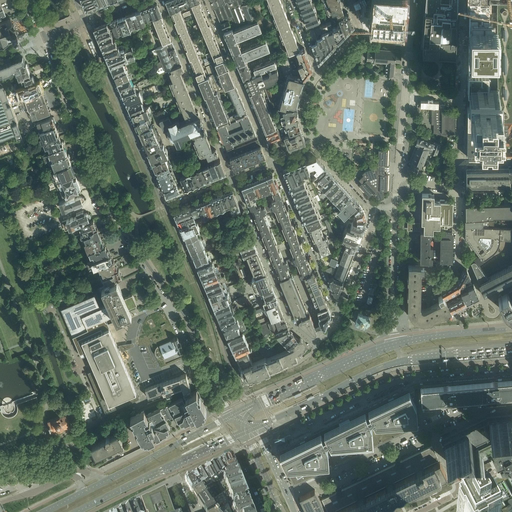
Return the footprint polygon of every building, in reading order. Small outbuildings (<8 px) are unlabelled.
[(96,0),(84,5),(86,9),(88,10),(99,5),(96,0)] [(169,7),(171,11),(176,9),(171,0),(166,0),(169,7)] [(180,7),(177,0),(171,0),(176,9),(179,8),(180,7)] [(187,9),(182,0),(177,0),(180,7),(183,8),(184,10),(187,9)] [(190,4),(188,0),(182,0),(187,9),(189,8),(188,6),(192,4),(191,3),(190,4)] [(206,14),(202,5),(200,0),(195,2),(191,3),(192,4),(197,18),(206,14)] [(240,2),(244,0),(222,0),(212,4),(220,23),(231,18),(235,27),(249,22),(240,2)] [(257,18),(249,0),(244,0),(240,2),(249,22),(257,18)] [(268,0),(271,7),(268,8),(269,12),(271,11),(283,7),(280,0),(268,0)] [(310,0),(301,0),(298,1),(300,6),(299,7),(300,9),(301,9),(303,14),(314,9),(310,0)] [(338,0),(328,0),(323,2),(325,9),(340,4),(338,0)] [(373,0),(371,27),(401,30),(404,0),(373,0)] [(426,0),(425,12),(422,45),(423,45),(423,55),(454,56),(456,57),(457,15),(456,0),(426,0)] [(469,0),(469,12),(489,13),(489,1),(497,1),(500,1),(499,0),(469,0)] [(500,1),(497,1),(496,6),(497,26),(497,51),(497,86),(498,86),(498,87),(498,106),(498,113),(498,114),(498,115),(497,115),(497,120),(511,119),(511,18),(511,2),(500,1)] [(157,4),(152,6),(156,18),(162,15),(157,4)] [(340,4),(325,9),(328,16),(336,13),(338,16),(344,13),(340,4)] [(156,18),(152,6),(146,8),(150,19),(150,18),(151,20),(153,19),(154,19),(156,18)] [(283,7),(271,11),(271,12),(273,12),(277,22),(274,23),(275,27),(277,26),(277,28),(279,27),(289,23),(283,7)] [(146,8),(141,10),(145,21),(150,19),(146,8)] [(176,9),(171,11),(173,16),(177,26),(185,22),(179,8),(176,9)] [(314,9),(303,14),(305,19),(304,19),(305,21),(306,21),(308,26),(319,22),(314,9)] [(141,10),(136,12),(141,25),(141,24),(141,25),(142,25),(142,24),(146,23),(145,21),(141,10)] [(136,12),(126,16),(131,29),(132,31),(136,30),(142,28),(141,25),(136,12)] [(469,12),(468,69),(488,69),(488,58),(495,58),(495,51),(497,51),(497,26),(495,26),(495,19),(489,19),(489,13),(469,12)] [(343,16),(344,17),(350,31),(354,26),(349,13),(343,16)] [(206,14),(197,18),(203,32),(212,29),(206,14)] [(167,28),(164,21),(162,15),(156,18),(154,19),(153,19),(155,24),(154,25),(156,30),(157,29),(158,31),(167,28)] [(126,16),(118,19),(123,33),(131,29),(126,16)] [(350,31),(344,17),(339,19),(340,23),(345,35),(350,31)] [(10,18),(0,21),(0,43),(6,41),(7,41),(17,37),(17,36),(14,29),(15,29),(15,28),(14,28),(13,24),(13,23),(12,24),(10,18)] [(124,34),(123,33),(118,19),(111,22),(113,27),(114,31),(115,33),(117,38),(121,36),(121,35),(124,34)] [(258,20),(245,25),(250,36),(262,30),(261,29),(258,20)] [(221,24),(223,29),(230,26),(231,26),(228,21),(221,24)] [(185,22),(177,26),(182,40),(191,37),(189,32),(190,32),(188,26),(187,27),(185,22)] [(320,26),(322,32),(329,29),(332,28),(330,22),(320,26)] [(94,28),(97,34),(110,29),(107,23),(94,28)] [(289,23),(279,27),(284,41),(295,37),(289,23)] [(340,23),(332,26),(332,28),(338,42),(345,35),(340,23)] [(245,25),(233,30),(235,34),(237,39),(239,40),(250,36),(245,25)] [(154,47),(157,46),(149,28),(147,29),(154,47)] [(167,28),(158,31),(159,33),(158,34),(160,39),(161,39),(163,43),(172,40),(167,28)] [(338,42),(332,28),(329,29),(335,45),(338,42)] [(110,29),(97,34),(99,39),(112,34),(110,29)] [(212,29),(203,32),(209,46),(218,43),(212,29)] [(231,29),(224,32),(226,37),(235,34),(233,30),(233,29),(231,29)] [(335,45),(329,29),(322,32),(323,34),(324,34),(324,35),(330,51),(335,45)] [(112,34),(99,39),(101,45),(114,39),(112,34)] [(237,39),(235,34),(226,37),(228,43),(231,48),(231,49),(239,45),(238,41),(236,41),(235,40),(237,39)] [(330,51),(324,35),(317,37),(318,41),(324,57),(330,51)] [(191,37),(182,40),(188,54),(197,51),(195,46),(196,46),(194,41),(193,41),(191,37)] [(295,37),(284,41),(287,49),(286,49),(288,54),(289,54),(294,52),(300,50),(295,37)] [(114,39),(101,45),(105,52),(118,46),(116,42),(115,40),(115,39),(114,39)] [(266,40),(253,45),(258,55),(270,50),(270,49),(266,40)] [(181,64),(173,43),(172,41),(154,49),(150,51),(147,52),(147,54),(149,58),(158,54),(163,66),(154,70),(156,75),(168,70),(181,64)] [(324,57),(318,41),(311,43),(318,62),(319,63),(321,61),(323,59),(324,57)] [(218,43),(209,46),(215,61),(224,57),(218,43)] [(118,46),(105,52),(107,57),(125,50),(123,45),(119,46),(118,46)] [(239,45),(231,49),(238,65),(246,62),(246,61),(246,62),(245,60),(242,51),(240,52),(239,51),(241,50),(239,45)] [(242,51),(241,50),(239,51),(240,52),(242,51),(245,60),(258,55),(253,45),(243,49),(242,51)] [(125,50),(107,57),(111,67),(136,57),(132,47),(127,49),(125,50)] [(400,61),(401,50),(395,50),(395,48),(374,47),(374,50),(366,49),(366,59),(368,59),(373,59),(373,60),(373,63),(385,64),(384,74),(392,75),(394,62),(394,61),(400,61)] [(308,58),(304,48),(300,50),(294,52),(296,59),(297,62),(308,58)] [(197,51),(188,54),(195,71),(199,69),(199,70),(204,68),(201,61),(202,60),(200,55),(199,55),(197,51)] [(23,56),(0,64),(0,95),(14,133),(16,140),(21,138),(4,91),(0,79),(0,73),(2,73),(3,74),(16,69),(17,73),(28,68),(26,64),(25,64),(24,64),(25,63),(23,56)] [(212,64),(216,72),(228,67),(225,60),(224,58),(215,62),(212,64)] [(312,67),(308,58),(297,62),(303,78),(305,79),(312,70),(312,69),(312,68),(312,67)] [(277,66),(274,60),(274,59),(264,63),(265,68),(266,67),(267,70),(277,66)] [(111,68),(115,75),(126,70),(123,62),(111,68)] [(246,62),(238,65),(241,72),(249,68),(249,67),(246,62)] [(253,68),(256,74),(265,70),(265,68),(264,63),(253,68)] [(181,74),(180,72),(183,71),(182,69),(183,68),(181,64),(168,70),(169,70),(171,69),(172,71),(170,72),(172,78),(181,74)] [(214,73),(211,65),(206,67),(210,75),(213,73),(214,73)] [(235,83),(228,67),(216,72),(214,73),(213,73),(217,81),(220,89),(221,89),(227,86),(235,83)] [(28,68),(17,73),(14,73),(17,80),(21,78),(24,86),(35,82),(33,76),(31,77),(29,73),(30,73),(28,68)] [(204,68),(199,70),(199,69),(195,71),(198,78),(208,74),(206,69),(204,70),(204,68)] [(249,68),(241,72),(244,79),(252,76),(250,71),(249,70),(250,70),(249,68)] [(276,78),(276,77),(277,76),(277,75),(277,74),(278,74),(278,73),(278,72),(278,71),(278,70),(277,69),(277,68),(276,69),(275,69),(273,70),(272,71),(271,68),(267,70),(266,70),(265,70),(256,74),(252,76),(244,79),(246,84),(248,88),(248,90),(249,92),(250,93),(260,89),(262,89),(261,86),(271,82),(272,82),(273,81),(274,80),(275,79),(276,78)] [(126,70),(115,75),(118,82),(130,77),(126,70)] [(220,89),(217,81),(213,73),(210,75),(209,75),(198,79),(205,95),(217,90),(220,89)] [(189,93),(181,74),(172,78),(168,80),(171,89),(173,88),(176,96),(175,97),(175,98),(176,100),(178,99),(179,102),(190,97),(189,93)] [(282,93),(279,105),(279,106),(284,107),(284,108),(286,107),(287,105),(294,107),(297,106),(298,101),(299,95),(301,90),(302,85),(304,79),(305,79),(303,78),(290,74),(288,75),(283,94),(282,93)] [(470,94),(470,107),(467,106),(467,116),(468,126),(480,126),(488,126),(488,115),(492,115),(497,115),(498,87),(488,87),(488,74),(468,74),(468,93),(470,94)] [(134,84),(131,77),(130,77),(118,82),(121,90),(133,85),(134,84)] [(22,98),(42,91),(42,90),(40,85),(39,82),(18,89),(22,98)] [(137,83),(134,84),(133,85),(121,90),(124,98),(137,92),(139,91),(141,91),(137,83)] [(273,109),(281,109),(284,109),(284,107),(279,106),(279,105),(277,106),(274,98),(276,97),(272,85),(265,88),(273,109)] [(144,99),(147,98),(144,89),(141,91),(139,91),(137,92),(124,98),(128,106),(141,101),(144,99)] [(260,89),(250,93),(256,108),(268,103),(267,101),(266,101),(263,96),(265,95),(263,91),(261,92),(260,89)] [(219,95),(217,90),(205,95),(207,100),(219,95)] [(42,91),(22,98),(24,105),(45,98),(42,91)] [(0,137),(13,133),(14,133),(0,95),(0,137)] [(209,106),(222,101),(219,95),(207,100),(209,106)] [(196,110),(195,108),(190,97),(179,102),(187,121),(200,116),(198,111),(198,110),(197,110),(196,110)] [(46,100),(45,98),(24,105),(27,114),(28,114),(30,119),(38,116),(39,117),(42,115),(43,114),(45,114),(46,114),(48,114),(48,112),(50,112),(50,111),(50,110),(50,108),(48,108),(47,104),(48,103),(47,101),(46,100)] [(144,108),(143,105),(141,101),(128,106),(131,114),(144,108)] [(222,101),(209,106),(211,112),(224,107),(222,101)] [(268,103),(256,108),(262,122),(272,118),(272,117),(273,117),(272,115),(273,114),(271,110),(269,111),(267,106),(269,105),(268,103)] [(144,108),(131,114),(135,122),(150,115),(149,113),(151,112),(151,110),(150,106),(149,106),(144,108)] [(297,106),(294,107),(284,109),(281,109),(282,114),(281,114),(282,117),(281,118),(282,118),(296,114),(296,112),(297,111),(297,106)] [(224,107),(211,112),(214,117),(226,112),(224,107)] [(434,124),(434,131),(434,133),(449,137),(450,133),(455,133),(455,111),(442,111),(442,109),(432,109),(432,124),(434,124)] [(246,110),(238,113),(235,115),(237,120),(248,115),(246,110)] [(226,112),(214,117),(216,122),(228,117),(226,112)] [(282,118),(281,118),(283,121),(284,121),(285,125),(284,125),(285,126),(298,121),(298,116),(296,116),(296,114),(282,118)] [(150,115),(135,122),(138,130),(150,125),(148,121),(151,119),(150,115)] [(228,117),(216,122),(218,128),(237,120),(235,115),(228,117)] [(254,130),(248,115),(237,120),(218,128),(221,136),(223,141),(230,138),(232,143),(256,133),(254,130)] [(35,123),(37,128),(39,127),(41,131),(55,125),(54,121),(55,121),(54,116),(52,117),(35,123)] [(183,137),(193,133),(205,128),(200,116),(187,121),(181,124),(179,120),(178,120),(177,121),(176,120),(172,122),(172,121),(171,120),(169,118),(162,121),(162,119),(160,120),(164,131),(166,130),(168,134),(168,135),(169,137),(171,142),(176,140),(177,143),(177,144),(178,144),(184,141),(184,142),(185,141),(183,137)] [(272,118),(262,122),(266,132),(276,127),(275,125),(277,124),(275,119),(273,120),(272,118)] [(511,130),(511,119),(497,120),(497,130),(511,130)] [(285,125),(280,126),(280,128),(282,131),(287,129),(288,133),(290,132),(293,131),(300,128),(298,121),(285,126),(284,125),(285,125)] [(152,124),(150,125),(138,130),(148,152),(150,151),(151,153),(149,154),(152,162),(165,156),(167,155),(168,155),(163,144),(161,145),(152,124)] [(55,125),(41,131),(39,132),(41,137),(42,141),(59,135),(55,125)] [(280,125),(276,127),(266,132),(268,137),(280,131),(279,129),(277,129),(280,128),(280,126),(280,125)] [(479,152),(480,126),(468,126),(467,152),(468,152),(468,157),(487,158),(487,152),(479,152)] [(205,128),(193,133),(196,139),(194,139),(197,147),(209,143),(206,135),(207,135),(207,134),(208,134),(208,133),(205,128)] [(300,128),(293,131),(293,133),(291,134),(290,132),(288,133),(285,135),(289,147),(305,140),(300,128)] [(497,137),(497,157),(504,157),(504,144),(511,143),(511,130),(497,130),(497,131),(497,135),(497,137)] [(280,131),(268,137),(270,141),(282,136),(280,131)] [(266,156),(261,146),(258,139),(234,149),(233,144),(256,135),(256,133),(232,143),(230,138),(223,141),(235,170),(266,157),(266,156)] [(61,139),(60,136),(43,143),(46,152),(64,146),(65,145),(65,143),(65,141),(63,140),(63,139),(62,138),(61,139)] [(437,154),(441,144),(434,142),(434,143),(423,140),(423,139),(418,137),(415,144),(416,144),(430,150),(431,150),(430,152),(431,152),(431,153),(435,155),(436,154),(437,154)] [(209,143),(197,147),(201,157),(207,155),(208,160),(219,155),(217,150),(216,150),(215,150),(212,151),(209,143)] [(427,157),(428,155),(429,152),(430,150),(416,144),(414,149),(414,150),(413,152),(413,153),(412,155),(411,158),(410,161),(409,163),(408,164),(413,166),(414,166),(413,167),(415,168),(416,169),(417,168),(417,167),(422,169),(424,166),(424,163),(425,164),(425,163),(426,161),(426,160),(427,158),(427,157)] [(54,159),(67,154),(66,149),(64,146),(46,152),(42,154),(45,162),(49,161),(54,159)] [(387,164),(388,149),(388,150),(381,149),(381,150),(379,149),(378,167),(375,167),(365,171),(362,173),(364,175),(359,179),(362,182),(360,184),(359,184),(359,185),(360,185),(370,196),(371,196),(373,194),(377,199),(378,199),(383,198),(383,197),(384,197),(384,190),(387,190),(388,190),(388,189),(388,175),(388,174),(387,174),(385,174),(385,169),(385,165),(386,165),(387,165),(387,164)] [(71,163),(69,158),(71,158),(69,153),(67,154),(54,159),(49,161),(50,164),(53,170),(54,170),(71,163)] [(165,156),(152,162),(155,170),(168,164),(169,164),(171,163),(167,155),(165,156)] [(316,157),(306,161),(310,171),(309,171),(310,174),(311,176),(313,176),(314,177),(325,167),(316,157)] [(220,159),(214,161),(219,175),(225,172),(220,159)] [(214,161),(208,164),(213,177),(219,175),(214,161)] [(306,161),(300,164),(306,178),(309,177),(311,176),(310,174),(309,171),(310,171),(306,161)] [(75,174),(73,168),(71,163),(54,170),(53,170),(52,171),(54,176),(55,175),(57,180),(62,179),(75,174)] [(168,164),(155,170),(158,176),(173,169),(172,167),(170,168),(169,164),(168,164)] [(208,164),(202,166),(208,179),(213,177),(208,164)] [(300,164),(295,166),(301,181),(304,179),(306,178),(300,164)] [(208,179),(202,166),(196,169),(197,169),(197,170),(202,182),(208,179)] [(295,166),(289,168),(295,183),(301,181),(295,166)] [(325,167),(314,177),(317,181),(329,171),(325,167)] [(174,176),(175,175),(175,173),(176,172),(175,168),(173,169),(158,176),(161,182),(174,176)] [(284,170),(290,185),(295,183),(289,168),(284,170)] [(511,168),(466,169),(466,185),(510,184),(510,179),(509,179),(509,178),(511,178),(511,168)] [(202,182),(197,170),(191,172),(196,184),(202,182)] [(329,171),(317,181),(316,182),(320,186),(321,185),(322,186),(333,175),(329,171)] [(191,172),(186,174),(191,186),(196,184),(191,172)] [(180,176),(180,177),(182,180),(185,188),(191,186),(186,174),(180,176)] [(279,190),(273,175),(267,177),(272,190),(273,192),(279,190)] [(337,180),(333,175),(322,186),(326,190),(337,180)] [(62,179),(57,180),(60,189),(78,182),(76,177),(74,178),(73,176),(62,179)] [(163,188),(176,182),(175,178),(176,178),(175,176),(174,176),(161,182),(163,188)] [(272,190),(267,177),(262,179),(268,192),(267,192),(268,194),(270,193),(269,191),(272,190)] [(268,192),(262,179),(257,181),(264,196),(265,196),(264,193),(267,192),(268,192)] [(295,183),(290,185),(292,192),(306,186),(304,179),(301,181),(295,183)] [(182,180),(180,181),(176,182),(180,190),(185,188),(182,180)] [(331,196),(342,185),(337,180),(326,190),(325,192),(326,194),(329,197),(331,196)] [(257,181),(253,183),(258,195),(261,194),(263,197),(264,196),(257,181)] [(81,190),(78,182),(60,189),(62,192),(64,197),(68,195),(81,190)] [(176,182),(163,188),(167,196),(180,190),(176,182)] [(253,183),(248,185),(253,197),(257,196),(258,198),(259,197),(258,195),(253,183)] [(242,187),(249,203),(254,201),(255,201),(253,197),(248,185),(248,184),(242,187)] [(336,201),(347,190),(342,185),(331,196),(336,201)] [(306,186),(292,192),(295,198),(309,192),(306,186)] [(287,209),(285,204),(284,204),(283,202),(284,201),(283,199),(282,199),(281,197),(281,196),(279,190),(274,193),(276,198),(272,200),(273,202),(270,204),(272,210),(276,208),(278,212),(287,209)] [(336,201),(331,205),(336,210),(337,210),(341,206),(352,196),(347,190),(336,201)] [(233,191),(227,193),(231,205),(232,207),(238,204),(233,191)] [(309,192),(295,198),(298,204),(312,198),(309,192)] [(227,193),(221,195),(226,207),(231,205),(227,193)] [(422,193),(421,222),(424,222),(424,227),(424,231),(431,231),(433,231),(433,226),(447,226),(448,223),(451,223),(452,223),(453,201),(434,200),(434,194),(431,194),(431,193),(422,193)] [(227,209),(226,207),(221,195),(215,198),(220,209),(222,214),(223,217),(225,216),(223,210),(227,209)] [(64,200),(60,201),(63,210),(69,208),(69,207),(74,206),(75,209),(82,206),(81,203),(83,202),(83,201),(84,201),(84,199),(84,197),(82,196),(81,197),(80,196),(76,197),(75,196),(64,200)] [(341,206),(337,210),(344,217),(353,209),(359,203),(352,196),(341,206)] [(215,198),(209,200),(214,211),(220,209),(215,198)] [(312,198),(298,204),(300,210),(314,204),(312,198)] [(209,200),(203,202),(208,214),(208,213),(214,211),(209,200)] [(265,218),(263,213),(267,212),(264,206),(261,207),(260,204),(256,206),(254,201),(249,203),(251,209),(252,208),(253,211),(252,211),(253,214),(254,214),(255,216),(254,217),(256,222),(265,218)] [(208,214),(203,202),(198,205),(201,211),(200,211),(203,218),(206,216),(209,215),(208,213),(208,214)] [(359,203),(353,209),(356,213),(364,210),(363,209),(363,208),(362,207),(361,206),(361,205),(360,205),(360,204),(359,203)] [(238,204),(232,207),(230,207),(233,213),(241,210),(238,204)] [(270,204),(264,206),(267,212),(272,210),(270,204)] [(314,204),(300,210),(303,216),(317,210),(314,204)] [(511,204),(466,205),(466,208),(466,219),(467,219),(494,218),(494,217),(511,216),(511,204)] [(198,205),(191,207),(192,212),(193,214),(200,211),(201,211),(198,205)] [(191,207),(176,213),(175,215),(177,220),(191,215),(191,214),(190,213),(192,212),(191,207)] [(289,215),(287,209),(278,212),(280,218),(288,215),(289,215)] [(317,210),(303,216),(305,222),(319,216),(317,210)] [(364,210),(356,213),(357,218),(366,218),(366,217),(365,216),(365,215),(365,214),(365,213),(364,212),(364,211),(364,210)] [(84,221),(89,219),(89,218),(90,218),(91,216),(90,214),(88,213),(87,214),(87,213),(84,214),(83,211),(77,213),(78,216),(73,218),(67,220),(62,222),(65,231),(70,229),(73,228),(77,226),(80,225),(85,223),(84,221)] [(191,215),(177,220),(180,226),(188,223),(196,220),(193,214),(191,214),(191,215)] [(280,218),(286,232),(295,229),(292,223),(291,221),(292,220),(291,218),(289,218),(288,215),(280,218)] [(319,216),(305,222),(306,224),(308,228),(321,223),(322,222),(320,218),(319,216)] [(268,224),(265,218),(256,222),(259,228),(259,227),(268,224)] [(366,218),(357,218),(357,223),(365,226),(365,225),(365,224),(365,223),(366,222),(366,221),(366,220),(366,219),(366,218)] [(511,228),(494,227),(494,218),(467,219),(466,219),(465,219),(465,234),(465,235),(465,236),(466,237),(466,238),(467,238),(468,241),(479,255),(477,257),(472,261),(471,261),(471,262),(472,263),(484,293),(511,277),(511,228)] [(93,220),(85,223),(80,225),(80,227),(78,228),(78,227),(77,226),(73,228),(76,236),(77,236),(80,235),(81,234),(85,233),(96,228),(93,220)] [(184,235),(198,229),(200,229),(196,220),(188,223),(180,226),(184,235)] [(365,226),(357,223),(353,222),(350,228),(362,233),(365,226)] [(321,223),(308,228),(309,231),(310,231),(312,236),(321,232),(319,227),(322,226),(321,223)] [(268,224),(259,227),(261,230),(259,230),(261,233),(262,233),(263,235),(262,235),(264,241),(273,237),(268,224)] [(362,233),(350,228),(347,227),(345,233),(360,239),(362,233)] [(97,228),(96,228),(85,233),(81,234),(81,235),(81,236),(81,237),(82,238),(84,242),(85,242),(100,236),(101,234),(100,232),(99,232),(97,228)] [(198,236),(200,235),(198,229),(184,235),(187,241),(199,236),(198,236)] [(295,229),(286,232),(291,246),(299,242),(298,240),(300,239),(298,237),(297,237),(296,235),(297,234),(295,229)] [(339,247),(331,229),(329,230),(336,248),(339,247)] [(431,238),(431,231),(424,231),(421,231),(421,260),(433,261),(433,256),(431,256),(431,253),(433,253),(433,246),(430,246),(430,238),(431,238)] [(321,232),(312,236),(314,242),(315,241),(316,244),(315,244),(316,247),(317,247),(318,249),(317,249),(320,255),(330,251),(328,245),(326,246),(325,243),(329,242),(326,236),(323,237),(321,232)] [(441,259),(441,261),(452,261),(452,259),(451,259),(451,256),(452,256),(452,255),(451,255),(451,252),(452,252),(452,251),(451,251),(451,248),(452,248),(452,247),(452,244),(452,243),(452,240),(452,239),(452,236),(452,232),(441,232),(441,236),(442,236),(442,239),(441,239),(441,240),(442,240),(442,243),(441,243),(441,244),(442,244),(442,247),(441,247),(441,248),(441,251),(441,252),(441,255),(441,256),(441,259)] [(360,239),(345,233),(342,240),(348,242),(357,246),(360,239)] [(187,241),(186,241),(191,252),(203,247),(205,246),(206,246),(205,245),(206,244),(204,239),(201,240),(200,235),(198,236),(199,236),(187,241)] [(85,242),(84,242),(83,243),(85,247),(86,247),(87,252),(89,251),(104,245),(104,244),(104,243),(104,242),(103,241),(102,240),(102,239),(101,239),(100,236),(85,242)] [(273,237),(264,241),(267,247),(267,246),(268,249),(267,249),(268,252),(269,252),(271,255),(279,251),(273,237)] [(239,244),(241,250),(255,245),(252,239),(239,244)] [(300,242),(299,242),(291,246),(296,256),(292,258),(295,264),(298,262),(299,265),(308,261),(307,258),(306,258),(305,256),(306,255),(305,253),(300,242)] [(357,246),(348,242),(345,249),(354,253),(357,246)] [(104,245),(89,251),(89,252),(92,260),(93,260),(95,259),(109,254),(108,249),(107,249),(105,245),(104,245)] [(255,245),(241,250),(244,256),(247,255),(257,251),(255,245)] [(203,247),(191,252),(194,257),(198,267),(210,262),(212,261),(208,252),(207,252),(205,246),(203,247)] [(343,281),(354,253),(345,249),(341,259),(338,258),(340,254),(335,253),(333,258),(331,257),(329,264),(334,265),(333,267),(335,268),(334,272),(331,274),(332,277),(333,276),(334,278),(343,281)] [(247,255),(248,259),(259,255),(257,251),(247,255)] [(289,276),(287,270),(286,267),(289,266),(287,260),(283,261),(281,257),(280,253),(279,251),(271,255),(270,255),(271,256),(272,261),(274,266),(275,265),(276,268),(275,268),(276,271),(277,271),(278,273),(280,279),(289,276)] [(99,266),(113,260),(112,259),(112,258),(113,258),(112,255),(111,256),(110,253),(109,254),(95,259),(93,260),(92,260),(87,262),(80,265),(82,272),(90,269),(97,266),(99,266)] [(259,255),(248,259),(250,264),(261,259),(259,255)] [(261,259),(250,264),(252,268),(263,264),(261,259)] [(99,266),(99,268),(98,269),(100,276),(103,275),(118,269),(118,268),(118,267),(118,266),(117,266),(117,265),(116,264),(116,265),(116,264),(115,262),(114,260),(113,260),(99,266)] [(210,262),(198,267),(197,267),(200,272),(215,266),(213,261),(212,261),(210,262)] [(313,272),(312,269),(311,269),(308,261),(299,265),(302,272),(299,274),(300,277),(301,277),(302,277),(303,276),(307,275),(313,272)] [(263,264),(252,268),(254,272),(264,268),(263,264)] [(424,265),(409,265),(408,265),(408,266),(408,277),(409,277),(409,283),(408,283),(408,292),(409,292),(409,298),(408,298),(408,306),(408,307),(408,308),(408,309),(408,311),(410,310),(412,314),(410,315),(412,317),(412,318),(413,319),(414,319),(415,320),(416,321),(417,321),(418,322),(419,322),(420,322),(421,323),(422,323),(423,323),(425,323),(426,323),(428,322),(429,322),(429,321),(433,319),(434,320),(442,315),(442,314),(446,312),(447,313),(452,310),(448,303),(441,291),(437,293),(442,303),(426,311),(424,311),(422,311),(421,310),(419,308),(419,307),(419,299),(419,292),(419,291),(420,270),(424,270),(424,265)] [(215,266),(200,272),(202,278),(217,272),(219,271),(217,266),(215,267),(215,266)] [(331,267),(325,269),(328,275),(331,274),(334,272),(333,272),(331,267)] [(118,269),(103,275),(104,277),(101,278),(102,283),(122,276),(121,276),(122,275),(122,274),(122,273),(121,273),(121,272),(120,272),(120,271),(119,268),(118,269)] [(264,268),(254,272),(255,276),(266,272),(264,268)] [(472,280),(467,269),(465,268),(461,275),(466,283),(472,280)] [(217,272),(202,278),(204,283),(219,277),(222,276),(219,271),(217,272)] [(255,276),(252,277),(255,285),(256,288),(257,291),(261,289),(271,285),(270,282),(269,279),(269,278),(266,272),(255,276)] [(315,277),(313,272),(307,275),(303,276),(306,281),(315,277)] [(308,314),(304,304),(292,274),(289,276),(280,279),(280,280),(296,319),(297,320),(297,321),(298,321),(298,322),(299,322),(311,333),(312,333),(312,334),(313,334),(314,334),(314,333),(315,333),(316,332),(316,331),(316,330),(316,329),(310,314),(308,314)] [(219,277),(204,283),(207,288),(222,282),(221,282),(224,281),(226,280),(224,275),(222,276),(219,277)] [(466,283),(461,275),(458,281),(460,286),(460,288),(467,286),(466,283)] [(343,281),(334,278),(333,276),(332,277),(329,278),(335,292),(337,293),(339,292),(340,288),(343,281)] [(317,282),(315,277),(306,281),(307,286),(317,282)] [(117,280),(101,287),(109,304),(101,308),(95,294),(61,309),(73,336),(81,356),(88,353),(95,369),(88,372),(106,412),(140,398),(137,392),(110,329),(105,318),(113,315),(116,321),(119,320),(120,322),(130,317),(130,316),(130,315),(132,314),(129,308),(137,305),(132,294),(125,297),(117,281),(117,280)] [(479,296),(472,280),(466,283),(467,286),(473,299),(479,296)] [(209,293),(225,287),(227,287),(224,281),(221,282),(222,282),(207,288),(209,293)] [(457,281),(452,285),(458,297),(462,295),(460,288),(460,286),(458,281),(457,281)] [(319,287),(317,282),(307,286),(309,291),(319,287)] [(262,292),(263,295),(274,291),(271,285),(261,289),(262,291),(262,292)] [(452,285),(447,287),(453,300),(457,298),(458,297),(452,285)] [(473,299),(467,286),(460,288),(462,295),(466,303),(473,299)] [(228,295),(225,287),(209,293),(215,307),(231,301),(232,301),(229,294),(228,295)] [(321,291),(319,287),(309,291),(311,295),(321,291)] [(447,287),(441,291),(448,303),(452,300),(453,300),(447,287)] [(511,290),(498,298),(504,310),(505,312),(510,316),(511,315),(511,290)] [(274,291),(263,295),(266,301),(276,297),(274,291)] [(323,296),(321,292),(321,291),(311,295),(313,300),(323,296)] [(462,295),(458,297),(457,298),(461,305),(466,303),(462,295)] [(325,301),(323,296),(313,300),(315,305),(325,301)] [(266,301),(264,302),(266,306),(277,302),(278,302),(276,297),(266,301)] [(457,298),(453,300),(452,300),(456,308),(461,305),(457,298)] [(452,300),(448,303),(452,310),(456,308),(452,300)] [(231,301),(215,307),(217,312),(232,307),(231,304),(232,303),(231,301)] [(327,306),(325,301),(315,305),(318,310),(327,306)] [(266,306),(271,320),(284,316),(283,316),(278,302),(277,302),(266,306)] [(330,311),(329,311),(328,307),(328,306),(327,306),(318,310),(319,315),(320,316),(322,316),(330,313),(330,312),(330,311)] [(232,307),(217,312),(220,318),(234,312),(233,310),(235,310),(234,307),(232,307)] [(237,318),(236,316),(234,312),(220,318),(222,324),(237,318)] [(327,323),(330,315),(330,314),(330,313),(322,316),(320,316),(319,318),(322,326),(325,327),(327,323)] [(359,313),(355,323),(365,327),(365,326),(366,326),(367,326),(367,325),(368,325),(369,324),(369,323),(370,323),(370,322),(369,321),(369,320),(370,320),(369,319),(369,318),(368,318),(369,317),(359,313)] [(268,321),(268,322),(260,325),(263,335),(272,331),(271,330),(275,329),(276,330),(288,326),(284,316),(271,320),(268,321)] [(242,319),(239,320),(238,318),(237,318),(222,324),(228,338),(241,333),(243,332),(244,332),(247,330),(242,319)] [(288,326),(276,330),(277,334),(278,335),(277,336),(281,339),(282,339),(290,331),(288,326)] [(290,331),(282,339),(281,339),(285,344),(294,335),(290,331)] [(231,343),(246,338),(243,332),(241,333),(228,338),(231,343)] [(294,335),(285,344),(287,345),(286,345),(289,348),(290,347),(292,345),(298,339),(294,335)] [(249,336),(246,338),(231,343),(231,344),(231,345),(233,349),(234,349),(248,343),(251,342),(249,336)] [(162,359),(164,359),(163,358),(163,357),(165,356),(165,357),(178,351),(178,352),(179,354),(183,352),(183,353),(184,353),(184,352),(183,350),(181,345),(182,345),(180,341),(179,341),(178,337),(176,338),(175,337),(174,338),(174,339),(173,339),(173,340),(160,345),(160,346),(158,347),(158,346),(157,346),(157,347),(156,348),(155,349),(155,350),(155,351),(155,352),(155,353),(155,354),(156,354),(156,355),(156,356),(157,356),(158,357),(158,358),(159,358),(160,358),(160,359),(161,359),(162,359)] [(252,362),(249,355),(248,351),(238,355),(243,366),(244,366),(245,368),(244,368),(243,367),(241,368),(245,378),(256,374),(256,375),(259,374),(259,373),(266,369),(267,370),(269,369),(270,371),(273,369),(273,368),(280,365),(281,366),(287,363),(286,362),(294,359),(294,360),(297,359),(295,354),(298,352),(299,353),(308,345),(300,337),(298,339),(292,345),(294,348),(293,349),(266,360),(266,359),(252,365),(251,362),(252,362)] [(248,343),(234,349),(236,355),(250,349),(250,347),(248,343)] [(164,382),(145,388),(148,397),(164,392),(165,394),(168,394),(169,394),(170,393),(171,393),(172,393),(174,391),(174,389),(182,386),(184,391),(184,390),(185,391),(187,390),(187,389),(188,389),(190,388),(189,387),(190,387),(190,388),(186,374),(186,373),(185,373),(181,375),(181,376),(167,381),(166,381),(165,382),(164,382)] [(511,399),(511,375),(423,383),(420,383),(422,407),(511,399)] [(413,385),(364,409),(380,443),(418,424),(415,388),(413,385)] [(184,390),(184,391),(186,395),(147,415),(144,410),(131,417),(133,422),(142,440),(144,439),(145,442),(148,440),(149,442),(155,438),(155,437),(156,436),(157,437),(167,432),(167,431),(169,429),(168,427),(170,426),(166,419),(168,418),(169,419),(170,419),(173,417),(173,416),(175,415),(178,421),(180,421),(181,423),(184,422),(185,423),(195,418),(195,417),(196,416),(197,417),(204,414),(203,412),(206,411),(207,409),(203,401),(204,400),(198,389),(192,392),(190,388),(190,387),(189,387),(190,388),(188,389),(187,389),(187,390),(185,391),(184,390)] [(380,443),(364,409),(320,430),(336,464),(380,443)] [(52,432),(70,426),(69,422),(70,420),(69,419),(68,418),(66,414),(48,421),(52,432)] [(511,415),(489,418),(443,440),(450,454),(448,454),(457,472),(465,468),(465,467),(504,448),(511,444),(511,415)] [(336,464),(320,430),(277,451),(294,485),(336,464)] [(106,438),(106,439),(92,446),(97,456),(115,447),(117,450),(118,451),(119,452),(120,452),(121,452),(122,451),(123,451),(123,450),(124,450),(124,449),(124,448),(124,447),(122,443),(123,443),(118,433),(111,437),(111,436),(110,436),(109,436),(108,436),(107,436),(107,437),(106,437),(106,438)] [(402,496),(402,497),(403,497),(407,495),(408,495),(407,494),(412,492),(412,493),(413,492),(412,492),(417,490),(418,490),(417,490),(422,487),(422,488),(422,487),(431,482),(432,483),(432,482),(436,480),(436,481),(437,481),(437,480),(441,478),(442,478),(446,476),(447,476),(440,462),(425,469),(424,467),(439,460),(432,446),(322,499),(327,511),(331,511),(336,510),(356,500),(357,502),(347,507),(349,511),(369,511),(373,511),(374,511),(373,511),(378,509),(383,506),(383,507),(383,506),(388,504),(392,502),(393,502),(393,501),(402,496)] [(222,462),(216,464),(221,475),(225,473),(226,472),(226,470),(225,468),(222,462)] [(235,463),(230,466),(226,468),(227,470),(226,470),(226,472),(237,468),(235,463)] [(216,464),(210,467),(216,479),(222,476),(221,475),(216,464)] [(210,467),(204,471),(212,483),(217,480),(216,479),(210,467)] [(237,468),(226,472),(225,473),(226,476),(226,477),(238,472),(237,468)] [(204,471),(198,474),(204,486),(206,488),(212,484),(212,483),(204,471)] [(226,477),(226,476),(224,477),(226,484),(241,478),(238,472),(226,477)] [(195,475),(191,477),(197,486),(200,484),(202,487),(203,487),(204,486),(198,474),(195,475)] [(189,478),(186,480),(185,482),(187,485),(191,493),(198,489),(197,486),(191,477),(189,479),(189,478)] [(241,478),(226,484),(228,490),(243,484),(241,478)] [(243,484),(228,490),(231,496),(245,490),(243,484)] [(470,506),(465,509),(467,511),(511,511),(511,498),(504,485),(502,486),(497,489),(474,502),(475,503),(474,504),(470,506)] [(198,489),(191,493),(194,497),(194,498),(205,491),(203,487),(202,487),(198,489)] [(325,511),(315,489),(300,497),(303,503),(306,508),(305,509),(306,509),(307,511),(349,511),(347,507),(339,511),(337,511),(336,510),(331,511),(325,511)] [(245,490),(231,496),(233,502),(237,500),(248,496),(245,490)] [(172,511),(171,508),(171,507),(170,506),(165,491),(162,493),(148,500),(141,503),(141,504),(144,511),(172,511)] [(205,491),(194,498),(196,502),(197,502),(200,500),(207,496),(208,495),(205,491)] [(207,496),(200,500),(202,504),(199,506),(203,511),(215,511),(217,511),(207,496)] [(248,496),(237,500),(239,505),(249,501),(248,496)] [(232,511),(233,511),(251,505),(249,501),(239,505),(231,507),(232,511)]
